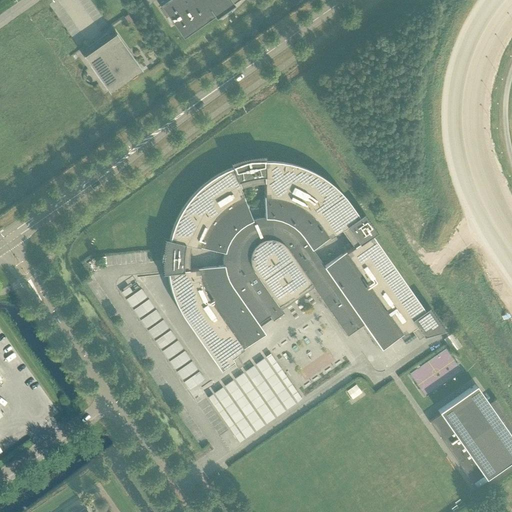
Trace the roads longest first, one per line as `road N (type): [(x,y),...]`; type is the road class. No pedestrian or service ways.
road 1 (primary): [(201,99),(0,236)]
road 2 (primary): [(13,243),(201,99)]
road 3 (primary): [(342,0),(201,99)]
road 4 (tertiary): [(187,511),(110,399)]
road 5 (unclassified): [(0,475),(110,399)]
